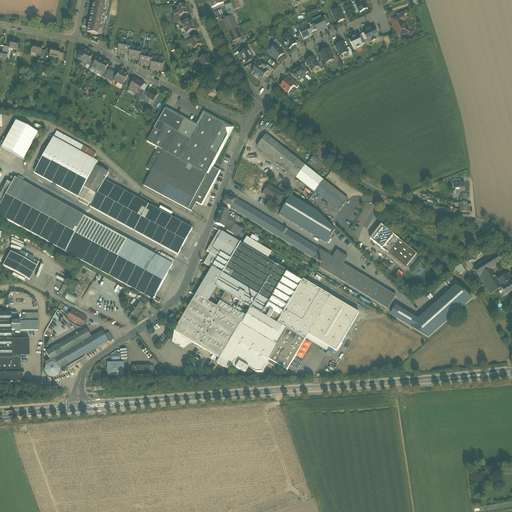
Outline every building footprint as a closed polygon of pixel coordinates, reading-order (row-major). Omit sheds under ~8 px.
[(88,33),(99,35),(100,33),(102,33),(104,24),(102,23),(103,18),(105,18),(107,9),(105,9),(107,3),(108,4),(108,0),(94,0),(95,0),(94,7),(93,7),(91,15),(92,15),(91,21),(90,21),(88,29),(89,30),(88,33)] [(208,0),(212,8),(224,3),(222,0),(208,0)] [(355,4),(360,13),(368,9),(364,0),(355,4)] [(240,9),(237,2),(232,5),(231,4),(224,7),(227,14),(234,11),(240,9)] [(173,13),(174,18),(182,16),(188,14),(185,5),(177,8),(178,11),(173,13)] [(332,14),(337,24),(345,20),(342,14),(340,10),(332,14)] [(392,20),(398,37),(409,33),(406,24),(401,26),(400,22),(405,20),(404,16),(398,18),(392,20)] [(223,21),(228,32),(237,28),(232,17),(229,18),(223,21)] [(314,25),(317,30),(318,33),(327,29),(326,26),(322,19),(322,20),(313,24),(314,25)] [(186,34),(188,34),(195,31),(190,20),(184,23),(182,24),(186,34)] [(299,31),(303,40),(312,36),(311,33),(308,27),(299,31)] [(242,39),(237,28),(228,32),(233,43),(239,40),(242,39)] [(374,28),(363,33),(364,33),(366,39),(368,43),(372,41),(372,42),(376,41),(375,40),(379,38),(374,28)] [(290,35),(293,39),(296,36),(292,29),(288,32),(290,35)] [(282,41),(289,50),(297,44),(293,39),(290,35),(282,41)] [(360,48),(363,47),(362,45),(358,37),(358,36),(349,40),(354,51),(357,49),(357,50),(360,48)] [(192,44),(194,49),(202,46),(198,37),(192,40),(188,42),(189,42),(186,43),(188,46),(192,44)] [(9,49),(17,50),(19,43),(15,42),(10,41),(10,42),(9,42),(8,44),(9,45),(8,48),(8,49),(9,49)] [(121,53),(123,54),(125,42),(120,41),(119,44),(118,50),(117,52),(120,52),(121,53)] [(126,54),(129,54),(131,47),(131,44),(125,42),(123,54),(125,54),(126,54)] [(335,46),(340,57),(348,53),(346,49),(343,43),(335,46)] [(31,53),(40,55),(40,51),(41,47),(37,46),(32,45),(32,46),(31,46),(31,49),(32,49),(31,53)] [(277,45),(269,51),(277,60),(284,54),(279,48),(277,45)] [(132,59),(134,60),(136,48),(131,47),(129,54),(128,58),(131,58),(132,59)] [(137,60),(140,60),(142,53),(142,50),(136,48),(134,60),(136,60),(137,60)] [(49,60),(53,61),(54,58),(58,59),(59,54),(60,51),(56,50),(51,49),(51,50),(50,50),(49,53),(50,53),(49,60)] [(77,59),(82,62),(88,52),(85,50),(85,51),(82,49),(80,54),(77,59)] [(245,61),(246,63),(253,59),(247,50),(240,54),(239,55),(243,62),(245,61)] [(320,54),(325,64),(334,60),(329,50),(320,54)] [(90,53),(88,52),(82,62),(87,65),(90,60),(93,55),(90,54),(90,53)] [(142,65),(145,66),(147,54),(142,53),(140,60),(139,63),(142,64),(142,65)] [(148,65),(151,66),(152,59),(153,56),(147,54),(145,66),(147,66),(148,65)] [(188,60),(189,63),(200,58),(198,55),(188,60)] [(199,60),(203,69),(211,65),(207,57),(199,60)] [(306,62),(312,72),(319,67),(317,64),(313,57),(306,62)] [(93,68),(98,71),(103,61),(98,58),(95,63),(92,68),(93,68)] [(153,71),(156,72),(158,60),(152,59),(151,66),(150,69),(153,70),(153,71)] [(164,61),(158,60),(156,72),(158,72),(159,71),(162,72),(163,68),(164,61)] [(109,64),(103,61),(98,71),(103,74),(106,69),(109,64)] [(252,72),(256,67),(255,66),(254,63),(247,67),(249,70),(252,72)] [(265,76),(268,72),(267,71),(265,70),(266,69),(262,66),(261,67),(258,65),(256,67),(252,72),(251,74),(254,77),(258,80),(258,79),(261,81),(265,76)] [(273,71),(270,68),(267,71),(268,72),(265,76),(268,78),(273,71)] [(292,75),(298,82),(305,75),(303,73),(299,68),(292,75)] [(105,77),(109,80),(114,72),(110,70),(109,71),(105,77)] [(114,81),(118,83),(120,83),(120,82),(123,84),(124,83),(128,76),(128,75),(120,71),(119,71),(118,74),(114,81)] [(118,74),(114,72),(109,80),(109,81),(113,83),(114,81),(118,74)] [(129,90),(130,90),(130,89),(134,91),(134,92),(137,94),(138,95),(141,90),(144,84),(135,79),(133,83),(132,83),(131,84),(131,86),(129,90)] [(286,92),(288,94),(294,87),(290,83),(286,80),(280,87),(283,90),(283,91),(285,92),(286,92)] [(292,81),(290,83),(294,87),(297,89),(299,87),(292,81)] [(140,100),(145,92),(141,90),(138,95),(137,94),(136,97),(140,100)] [(150,100),(153,102),(158,95),(150,90),(145,99),(146,100),(147,100),(149,101),(150,100)] [(211,167),(213,168),(234,128),(204,112),(197,125),(166,108),(165,110),(197,127),(204,114),(227,126),(228,130),(229,133),(211,167)] [(144,186),(188,210),(193,201),(196,203),(202,206),(207,195),(219,172),(213,168),(211,167),(229,133),(228,130),(227,126),(204,114),(197,127),(165,110),(154,129),(147,142),(158,148),(147,169),(151,172),(144,186)] [(26,160),(38,131),(15,121),(3,150),(26,160)] [(57,133),(53,138),(93,160),(96,155),(91,153),(92,152),(57,133)] [(257,147),(288,172),(297,160),(266,135),(257,147)] [(34,174),(78,198),(95,167),(98,162),(93,160),(53,138),(34,174)] [(297,160),(288,172),(296,178),(305,166),(297,160)] [(263,169),(246,161),(235,186),(251,194),(263,169)] [(296,178),(315,193),(324,181),(305,166),(296,178)] [(78,198),(91,205),(104,181),(105,181),(109,174),(95,167),(78,198)] [(173,265),(172,264),(159,258),(14,178),(10,187),(2,201),(0,205),(0,216),(154,300),(173,265)] [(192,229),(105,181),(104,181),(91,205),(90,207),(178,255),(192,229)] [(348,200),(324,181),(315,193),(338,212),(348,200)] [(459,196),(460,204),(467,204),(466,195),(465,195),(464,191),(465,191),(464,183),(461,184),(454,184),(454,185),(455,192),(457,192),(457,195),(457,196),(459,196)] [(0,199),(2,201),(10,187),(5,185),(0,194),(0,199)] [(262,194),(280,205),(286,196),(268,185),(262,194)] [(141,196),(140,199),(160,210),(162,207),(141,196)] [(222,206),(227,207),(228,205),(232,207),(235,200),(225,197),(222,206)] [(291,197),(279,215),(326,244),(334,231),(317,213),(291,197)] [(319,268),(388,310),(396,297),(343,265),(348,258),(337,251),(333,258),(236,199),(235,200),(232,207),(230,209),(257,225),(257,226),(258,225),(320,263),(319,264),(321,265),(319,268)] [(193,201),(188,210),(191,212),(196,203),(193,201)] [(221,209),(218,217),(227,220),(228,217),(229,213),(226,211),(221,209)] [(224,228),(225,226),(227,220),(218,217),(215,225),(224,228)] [(234,225),(227,220),(225,226),(229,228),(227,231),(233,235),(236,231),(238,232),(241,228),(234,225)] [(370,239),(382,249),(394,236),(382,226),(370,239)] [(217,288),(226,293),(236,299),(251,308),(242,324),(273,343),(283,327),(281,326),(285,320),(281,318),(303,281),(288,271),(267,259),(271,253),(247,238),(243,244),(222,232),(222,233),(219,231),(207,252),(210,254),(204,263),(212,268),(196,295),(208,302),(217,288)] [(382,249),(405,268),(406,267),(416,256),(417,255),(394,236),(382,249)] [(3,266),(29,281),(36,267),(10,253),(3,266)] [(161,254),(159,258),(172,264),(174,261),(161,254)] [(474,269),(479,277),(490,270),(503,262),(497,254),(474,269)] [(416,256),(406,267),(409,269),(419,258),(416,256)] [(381,266),(387,271),(391,266),(385,261),(381,266)] [(466,273),(461,265),(453,270),(459,273),(462,275),(466,273)] [(497,281),(490,270),(479,277),(485,287),(490,295),(499,289),(501,288),(497,281)] [(497,281),(501,288),(502,289),(511,282),(511,280),(508,274),(497,281)] [(69,292),(73,294),(79,284),(74,281),(69,292)] [(306,340),(308,335),(331,297),(303,281),(281,318),(285,320),(281,326),(283,327),(287,330),(305,341),(306,340)] [(511,291),(511,282),(502,289),(502,290),(506,296),(511,291)] [(60,293),(64,295),(68,288),(64,285),(60,293)] [(418,320),(395,307),(390,315),(428,338),(472,299),(456,286),(418,320)] [(65,299),(74,304),(77,297),(68,292),(65,299)] [(230,308),(236,299),(226,293),(220,302),(230,308)] [(192,343),(220,359),(241,324),(245,317),(230,308),(220,302),(217,307),(208,302),(196,295),(174,332),(179,334),(177,337),(186,343),(188,340),(192,343)] [(145,307),(148,302),(141,297),(139,299),(142,301),(140,303),(145,307)] [(359,314),(331,297),(308,335),(329,348),(336,352),(359,314)] [(137,301),(133,306),(129,312),(137,317),(145,307),(140,303),(138,302),(137,301)] [(76,315),(75,316),(71,314),(73,310),(68,318),(73,321),(73,320),(83,326),(86,320),(85,320),(77,316),(76,315)] [(77,316),(85,320),(86,318),(78,313),(73,310),(71,314),(75,316),(76,315),(77,316)] [(0,383),(22,383),(22,380),(22,373),(20,373),(20,356),(29,356),(29,340),(19,340),(19,331),(38,331),(38,322),(25,322),(19,322),(16,322),(16,314),(11,314),(0,313),(0,383)] [(242,324),(241,324),(220,359),(217,363),(229,370),(232,366),(236,369),(246,374),(249,369),(256,373),(262,373),(268,363),(275,367),(276,365),(269,360),(278,346),(273,343),(242,324)] [(283,327),(273,343),(278,346),(287,330),(283,327)] [(296,356),(305,341),(287,330),(278,346),(269,360),(276,365),(287,371),(296,356)] [(109,333),(105,335),(103,331),(91,338),(87,331),(81,335),(80,333),(46,352),(51,361),(46,364),(47,366),(46,372),(48,377),(54,378),(59,375),(60,370),(62,371),(64,369),(67,370),(67,368),(84,358),(85,356),(84,355),(108,342),(109,343),(113,341),(109,333)] [(179,334),(174,332),(172,343),(183,350),(192,343),(188,340),(186,343),(177,337),(179,334)] [(308,335),(306,340),(326,352),(329,348),(308,335)] [(305,341),(296,356),(303,360),(312,344),(305,341)] [(117,376),(123,376),(123,363),(108,363),(108,376),(114,376),(114,372),(117,372),(117,376)] [(132,376),(151,376),(151,375),(151,367),(151,366),(132,367),(132,376)]
